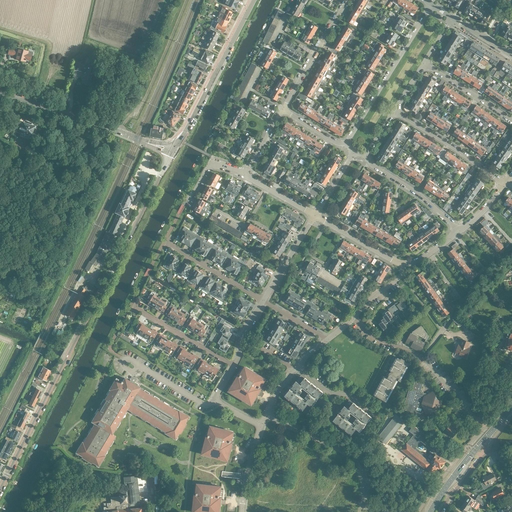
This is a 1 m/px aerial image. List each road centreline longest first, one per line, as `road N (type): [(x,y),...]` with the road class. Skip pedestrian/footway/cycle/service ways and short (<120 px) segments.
road 1 (residential): [(0,491),(170,154)]
road 2 (residential): [(395,511),(364,504),(350,453),(265,414)]
road 3 (secondary): [(175,146),(253,0)]
road 4 (residential): [(432,4),(346,144)]
road 5 (secondary): [(148,143),(0,94)]
road 6 (track): [(105,127),(164,0)]
road 7 (residential): [(505,184),(394,109)]
road 8 (residential): [(348,0),(282,109)]
road 9 (residential): [(235,366),(131,304)]
road 10 (residential): [(459,233),(366,157)]
